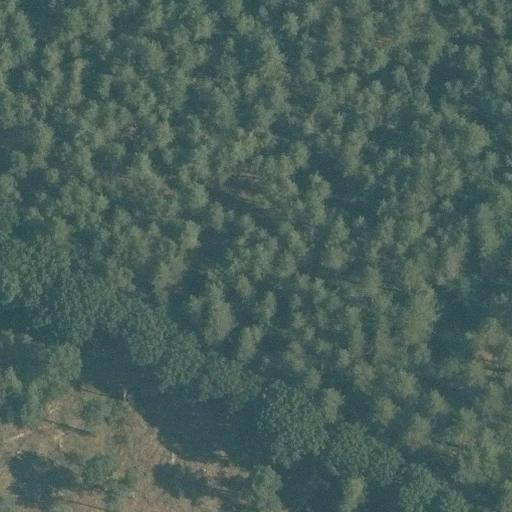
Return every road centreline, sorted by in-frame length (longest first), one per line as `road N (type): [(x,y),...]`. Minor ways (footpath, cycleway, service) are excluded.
road 1 (track): [(345,447),(0,245)]
road 2 (track): [(345,447),(511,270)]
road 3 (track): [(450,511),(345,447)]
